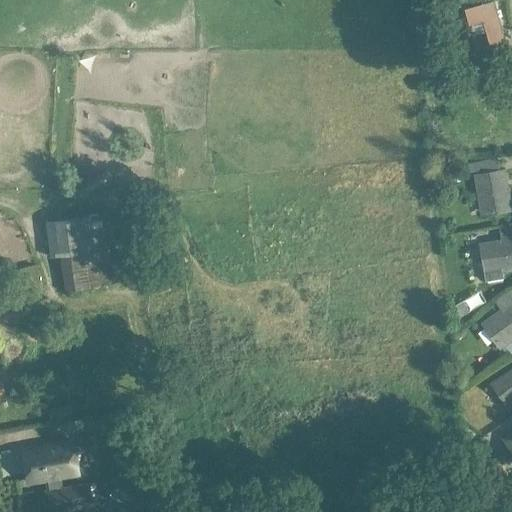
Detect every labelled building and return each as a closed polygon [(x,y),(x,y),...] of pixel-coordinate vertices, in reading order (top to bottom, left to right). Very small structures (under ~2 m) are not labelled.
[(493,2),(465,9),(469,23),(483,19),(490,45),(503,42),(493,2)] [(471,60),(463,72),(471,77),(479,65),(471,60)] [(493,93),(477,95),(479,108),(462,111),(466,142),(483,140),(482,132),(498,130),(493,93)] [(481,173),(477,174),(482,198),(486,197),(488,213),(511,208),(505,169),(499,170),(498,161),(480,164),(481,173)] [(105,213),(46,222),(51,258),(61,257),(65,291),(114,284),(105,213)] [(511,227),(500,229),(501,236),(502,242),(480,246),(485,276),(511,271),(511,227)] [(37,265),(0,274),(0,301),(43,290),(37,265)] [(502,352),(511,344),(511,295),(510,293),(496,303),(502,311),(483,326),(502,352)] [(473,317),(469,306),(455,311),(460,322),(473,317)] [(511,356),(511,369),(495,382),(509,402),(511,399),(511,355),(511,356)] [(70,405),(48,410),(51,422),(73,416),(70,405)] [(511,433),(503,440),(511,451),(511,433)] [(46,511),(51,511),(69,509),(65,488),(61,489),(59,477),(79,474),(75,449),(60,452),(59,444),(41,447),(42,455),(24,458),(28,483),(48,479),(50,491),(43,492),(46,511)]
